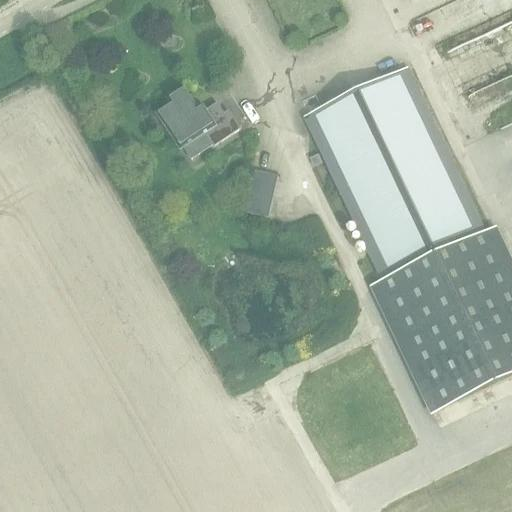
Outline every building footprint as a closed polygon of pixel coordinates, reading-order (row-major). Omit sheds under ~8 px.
[(511,0),(479,0),(488,19),(511,7),(511,0)] [(448,24),(456,39),(488,22),(481,7),(448,24)] [(465,57),(477,85),(511,69),(511,31),(484,44),(485,48),(465,57)] [(407,71),(304,121),(383,285),(374,289),(436,417),(511,379),(511,266),(495,230),(486,235),(407,71)] [(160,116),(171,133),(180,148),(203,133),(213,149),(240,132),(233,120),(229,123),(217,105),(204,114),(202,111),(197,114),(183,93),(170,101),(174,107),(160,116)] [(317,156),(309,160),(313,168),(321,164),(317,156)]
